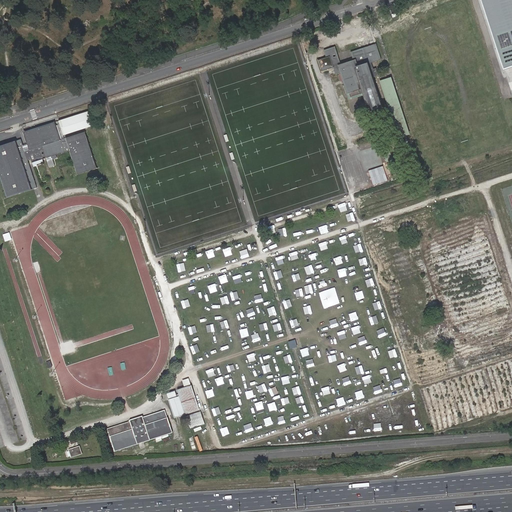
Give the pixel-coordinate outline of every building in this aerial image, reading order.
[(511,0),(481,0),(504,70),(511,67),(511,0)] [(336,72),(340,70),(342,70),(346,81),(343,82),(342,82),(345,91),(349,90),(350,94),(363,90),(370,109),(382,105),(372,76),(378,74),(375,66),(373,67),(370,68),(368,62),(371,61),(381,58),(375,41),(350,50),(353,60),(341,64),(334,44),(324,47),(325,53),(317,56),(322,70),(334,66),(336,72)] [(390,76),(379,80),(398,136),(409,133),(396,94),(390,76)] [(88,112),(59,122),(64,136),(93,127),(88,112)] [(0,146),(0,176),(7,198),(36,188),(27,160),(30,159),(32,163),(70,151),(78,175),(95,169),(84,132),(60,139),(54,123),(24,132),(29,150),(24,151),(21,140),(0,146)] [(393,159),(389,148),(383,151),(386,161),(393,159)] [(386,164),(367,170),(372,186),(392,180),(386,164)] [(9,233),(3,235),(5,242),(12,240),(9,233)] [(293,337),(288,339),(291,349),(297,347),(293,337)] [(176,390),(168,393),(176,418),(200,409),(192,385),(179,390),(181,396),(178,396),(176,390)] [(115,451),(172,432),(164,409),(143,417),(142,415),(129,419),(129,421),(108,428),(115,451)] [(191,427),(205,423),(202,410),(188,414),(191,427)] [(69,449),(71,457),(82,453),(80,445),(69,449)]
